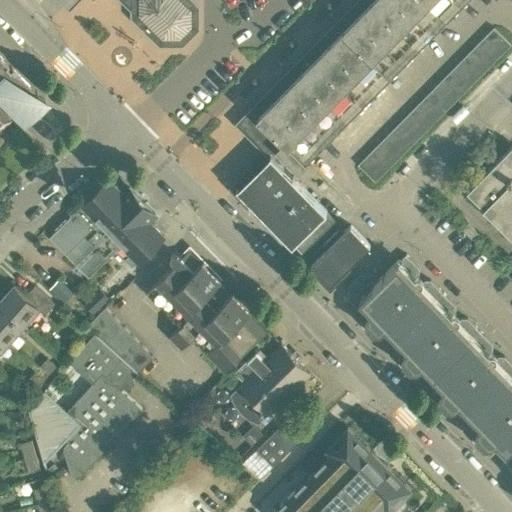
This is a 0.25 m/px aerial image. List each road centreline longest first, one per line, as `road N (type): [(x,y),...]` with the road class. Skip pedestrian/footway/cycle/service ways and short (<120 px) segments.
road 1 (residential): [(503,511),(128,128)]
road 2 (residential): [(511,331),(401,224),(399,197),(511,83)]
road 3 (residential): [(128,128),(0,0)]
road 4 (residential): [(0,222),(128,128)]
